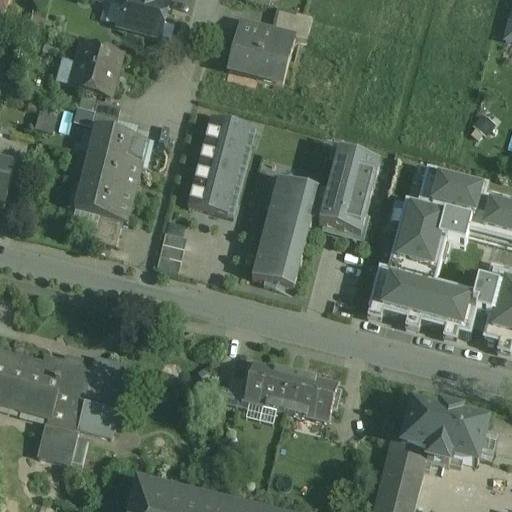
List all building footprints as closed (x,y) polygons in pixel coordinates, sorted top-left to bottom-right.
[(0,0),(0,19),(1,20),(6,17),(6,16),(10,0),(0,0)] [(125,0),(87,0),(88,1),(123,10),(125,0)] [(125,0),(123,10),(118,30),(160,41),(169,7),(155,3),(155,2),(154,1),(154,3),(143,0),(125,0)] [(271,0),(244,0),(244,4),(269,10),(271,0)] [(304,20),(277,13),(273,28),(309,37),(312,22),(304,20)] [(295,41),(241,28),(229,75),(283,89),(295,41)] [(123,57),(82,46),(70,91),(111,102),(123,57)] [(120,112),(97,106),(94,117),(117,123),(120,112)] [(117,123),(94,117),(90,131),(95,132),(95,131),(114,136),(117,124),(117,123)] [(251,133),(211,122),(188,211),(227,222),(230,210),(251,133)] [(114,136),(95,131),(95,132),(88,159),(142,173),(149,145),(114,136)] [(278,185),(252,284),(294,295),(313,223),(320,225),(319,230),(361,241),(380,167),(338,156),(327,198),(320,196),(278,185)] [(142,173),(88,159),(81,186),(135,200),(142,173)] [(0,208),(4,210),(16,164),(13,164),(13,165),(0,162),(0,208)] [(511,213),(486,207),(489,195),(428,179),(419,214),(407,211),(389,281),(379,278),(368,321),(471,347),(477,324),(488,326),(496,296),(477,291),(474,303),(433,292),(444,251),(464,256),(468,241),(511,252),(511,213)] [(135,200),(81,186),(74,214),(99,221),(123,226),(128,228),(135,200)] [(237,211),(230,210),(227,222),(233,223),(237,211)] [(123,226),(99,221),(96,232),(120,238),(123,226)] [(120,238),(96,232),(93,245),(116,251),(120,238)] [(187,243),(165,238),(157,273),(178,278),(187,243)] [(511,359),(511,289),(499,287),(496,296),(488,326),(482,352),(511,359)] [(44,368),(0,356),(0,409),(19,414),(18,416),(20,417),(21,416),(48,423),(38,463),(40,463),(41,462),(68,469),(68,470),(70,471),(79,434),(112,443),(129,372),(96,363),(94,374),(46,362),(44,368)] [(295,381),(253,370),(252,374),(248,373),(243,393),(247,394),(244,407),(286,417),(295,381)] [(337,391),(295,381),(286,417),(329,428),(332,415),(336,416),(341,396),(337,395),(337,391)] [(375,511),(232,511),(138,488),(131,511),(415,511),(425,475),(443,479),(445,470),(449,471),(450,469),(461,472),(463,466),(478,470),(488,428),(461,422),(462,417),(440,412),(439,416),(412,410),(403,446),(393,444),(375,511)] [(395,425),(375,420),(370,441),(390,446),(395,425)]
